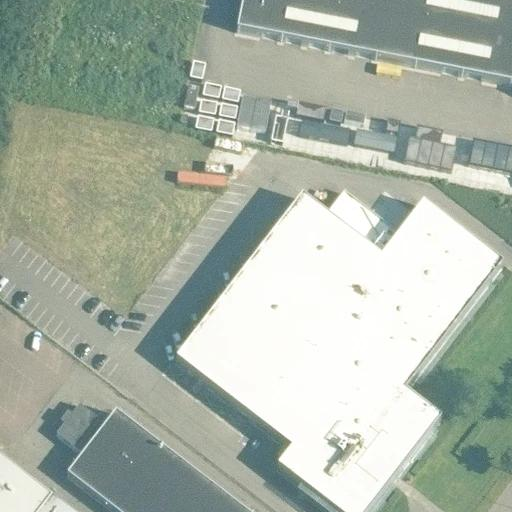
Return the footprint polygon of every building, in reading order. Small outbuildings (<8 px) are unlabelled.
[(511,5),(485,0),(242,0),(235,34),(511,88),(511,5)] [(501,270),(422,209),(399,239),(343,196),(325,220),(301,202),(175,365),(290,454),(276,473),(327,511),(372,511),(440,424),(404,397),(501,270)] [(71,418),(67,415),(59,425),(63,429),(56,438),(81,459),(90,448),(83,443),(98,424),(79,409),(71,418)] [(239,511),(114,416),(90,448),(81,459),(66,479),(107,511),(239,511)] [(48,511),(0,478),(0,511),(48,511)]
